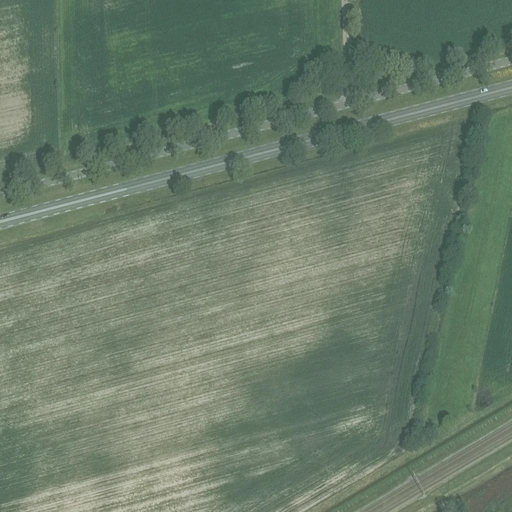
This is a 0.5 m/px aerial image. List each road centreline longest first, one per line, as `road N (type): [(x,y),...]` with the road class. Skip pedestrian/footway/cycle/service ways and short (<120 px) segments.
road 1 (unclassified): [(0,194),(511,61)]
road 2 (primary): [(10,219),(511,87)]
